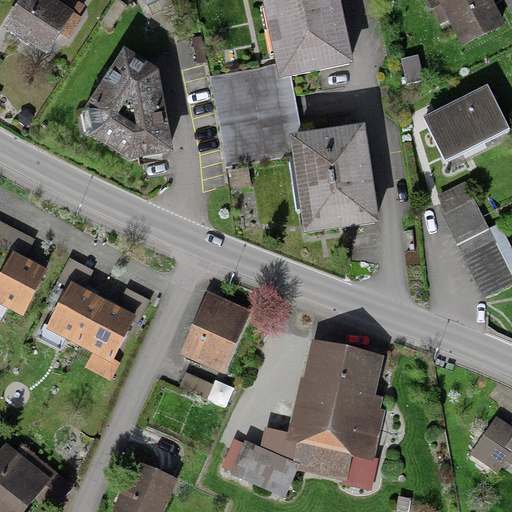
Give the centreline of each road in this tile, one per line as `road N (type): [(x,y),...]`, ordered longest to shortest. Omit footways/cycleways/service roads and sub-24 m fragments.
road 1 (tertiary): [(511,364),(201,238)]
road 2 (residential): [(201,238),(81,511)]
road 3 (tertiary): [(201,238),(0,145)]
